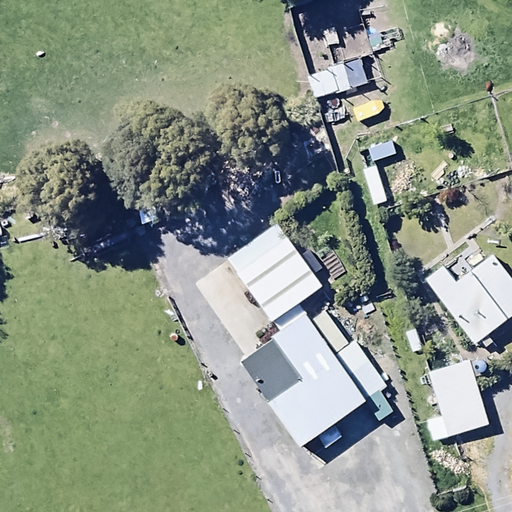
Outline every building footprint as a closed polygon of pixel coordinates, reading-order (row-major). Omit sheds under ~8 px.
[(387,161),(348,173),(352,185),(376,178),(380,190),(395,185),(387,161)] [(357,191),(343,195),(353,230),(367,226),(357,191)] [(282,332),(239,361),(300,450),(316,439),(324,450),(343,437),(336,427),(368,405),(379,422),(395,411),(381,391),(387,387),(355,340),(349,344),(326,310),(310,321),(298,304),(324,286),(313,270),(320,266),(308,249),(299,255),(279,225),(228,259),(273,324),(275,322),(282,332)] [(426,280),(427,282),(474,345),(511,317),(511,279),(493,255),(456,283),(443,267),(426,280)] [(470,361),(430,373),(444,417),(427,422),(433,441),(489,424),(470,361)]
